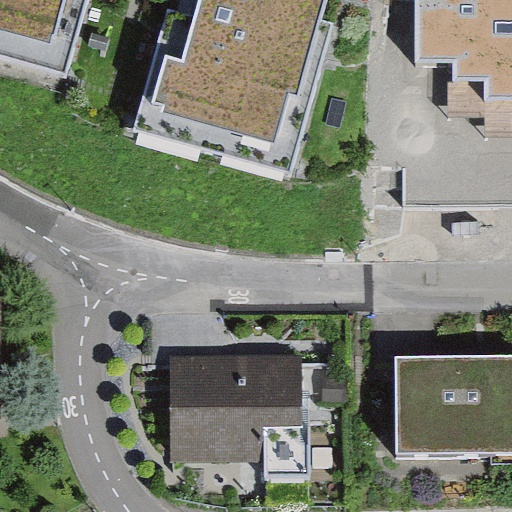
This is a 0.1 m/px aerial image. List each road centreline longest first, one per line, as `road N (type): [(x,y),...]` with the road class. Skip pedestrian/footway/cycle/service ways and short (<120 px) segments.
road 1 (residential): [(511,288),(253,288),(96,265)]
road 2 (residential): [(132,511),(90,434),(83,392),(96,265)]
